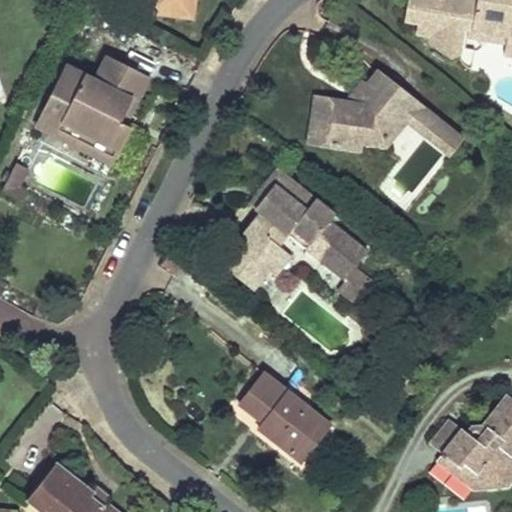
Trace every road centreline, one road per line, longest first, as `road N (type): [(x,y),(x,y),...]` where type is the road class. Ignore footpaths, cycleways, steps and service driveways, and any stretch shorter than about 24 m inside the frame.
road 1 (residential): [(286,0),(247,48),(109,318),(102,352)]
road 2 (residential): [(102,352),(121,422),(224,511)]
